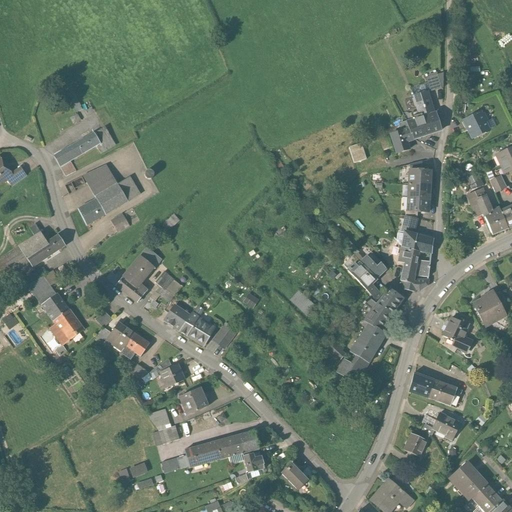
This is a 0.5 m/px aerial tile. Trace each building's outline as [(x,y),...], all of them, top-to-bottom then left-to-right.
[(511,24),(505,14),(488,24),(499,42),(511,34),(511,24)] [(417,116),(434,109),(427,91),(410,97),(417,116)] [(434,109),(417,116),(404,121),(407,130),(411,140),(442,129),(434,109)] [(463,120),(471,139),(490,131),(482,112),(463,120)] [(101,142),(93,130),(55,154),(62,166),(101,142)] [(411,140),(407,130),(389,136),(396,153),(410,148),(407,142),(411,140)] [(365,147),(353,150),(356,162),(369,159),(365,147)] [(511,147),(496,153),(503,171),(511,167),(511,147)] [(0,156),(0,184),(13,175),(0,156)] [(406,169),(405,183),(430,185),(431,171),(406,169)] [(67,184),(70,191),(87,183),(84,176),(67,184)] [(500,179),(490,183),(495,197),(505,194),(500,179)] [(95,192),(107,212),(128,200),(116,180),(95,192)] [(405,183),(404,197),(429,199),(430,185),(405,183)] [(95,192),(76,203),(87,223),(107,212),(95,192)] [(482,217),(491,214),(484,196),(475,200),(482,217)] [(427,213),(429,199),(404,197),(403,211),(427,213)] [(511,205),(498,211),(505,230),(511,227),(511,205)] [(482,217),(490,236),(505,230),(498,211),(491,214),(482,217)] [(113,218),(118,232),(130,227),(125,213),(113,218)] [(405,216),(402,230),(412,232),(415,218),(405,216)] [(19,243),(32,263),(64,242),(60,233),(48,239),(41,229),(19,243)] [(416,233),(412,232),(402,230),(398,246),(412,250),(416,233)] [(366,242),(355,252),(378,274),(386,265),(366,242)] [(32,263),(19,243),(0,255),(0,271),(6,280),(32,263)] [(395,260),(403,262),(415,265),(419,251),(412,250),(398,246),(395,260)] [(123,269),(139,280),(153,263),(138,251),(123,269)] [(378,274),(355,252),(343,263),(375,294),(381,285),(374,278),(378,274)] [(411,283),(415,265),(403,262),(399,280),(411,283)] [(146,285),(139,280),(123,269),(113,281),(135,298),(146,285)] [(172,301),(184,285),(165,270),(156,281),(165,288),(161,293),(172,301)] [(403,294),(383,281),(381,285),(375,294),(362,315),(366,317),(382,326),(403,294)] [(52,317),(69,305),(57,288),(40,300),(52,317)] [(291,300),(307,315),(317,304),(301,289),(291,300)] [(256,308),(260,298),(249,293),(245,303),(256,308)] [(488,293),(466,304),(479,329),(501,318),(488,293)] [(160,317),(178,327),(188,311),(169,300),(160,317)] [(48,324),(60,342),(83,326),(69,305),(52,317),(54,320),(48,324)] [(178,327),(190,333),(204,342),(214,325),(199,317),(188,311),(178,327)] [(13,312),(3,319),(10,329),(20,322),(13,312)] [(369,357),(386,329),(382,326),(366,317),(349,345),(354,348),(369,357)] [(120,348),(132,329),(117,319),(104,338),(120,348)] [(465,330),(447,321),(437,342),(445,346),(442,352),(462,361),(469,346),(459,341),(465,330)] [(149,340),(132,329),(120,348),(131,355),(134,351),(140,354),(149,340)] [(222,330),(213,342),(225,352),(235,339),(222,330)] [(369,357),(354,348),(339,375),(354,383),(369,357)] [(162,364),(167,381),(186,376),(181,359),(162,364)] [(454,385),(412,373),(406,391),(448,404),(454,385)] [(202,379),(176,390),(184,408),(209,398),(202,379)] [(457,413),(436,407),(430,425),(452,432),(457,413)] [(182,439),(177,425),(173,426),(168,408),(151,413),(157,431),(153,432),(157,446),(182,439)] [(235,429),(239,448),(258,443),(253,425),(235,429)] [(425,433),(407,427),(402,444),(419,450),(425,433)] [(213,435),(218,453),(239,448),(235,429),(213,435)] [(218,453),(213,435),(182,443),(187,461),(218,453)] [(448,466),(458,477),(474,463),(463,452),(448,466)] [(262,467),(258,453),(244,457),(248,471),(262,467)] [(297,485),(309,473),(291,454),(279,466),(297,485)] [(132,468),(136,476),(150,469),(146,461),(132,468)] [(484,474),(474,463),(458,477),(468,489),(472,485),(484,474)] [(124,482),(135,477),(131,467),(120,471),(124,482)] [(388,471),(370,491),(387,507),(398,496),(405,502),(413,494),(388,471)] [(472,485),(482,496),(495,485),(484,474),(472,485)] [(141,487),(157,483),(156,478),(140,482),(141,487)] [(505,496),(495,485),(482,496),(493,508),(499,502),(505,496)] [(374,511),(364,502),(354,511),(374,511)] [(507,511),(499,502),(493,508),(488,511),(507,511)]
